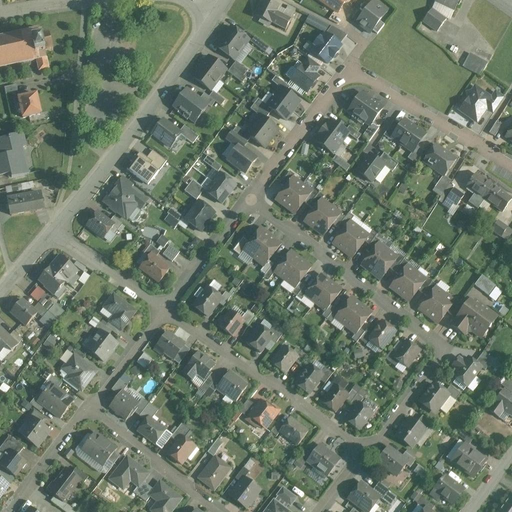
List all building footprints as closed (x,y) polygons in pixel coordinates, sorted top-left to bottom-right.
[(265,0),(262,0),(260,4),(276,13),(279,7),(265,0)] [(346,0),(318,0),(325,5),(325,3),(325,5),(337,14),(346,0)] [(449,21),(450,20),(450,19),(454,11),(455,10),(459,0),(435,0),(435,2),(431,10),(446,20),(447,19),(449,21)] [(386,13),(372,3),(356,24),(370,34),(386,13)] [(291,20),(276,13),(260,4),(255,16),(271,24),(272,24),(285,31),(291,20)] [(286,10),(293,14),(296,10),(288,6),(286,10)] [(291,18),(293,14),(286,10),(283,14),(291,18)] [(437,32),(446,20),(431,10),(423,22),(437,32)] [(331,27),(325,35),(340,46),(347,36),(342,33),(331,27)] [(231,28),(224,38),(241,51),(249,41),(231,28)] [(53,51),(51,42),(49,34),(41,35),(39,29),(0,37),(0,68),(5,68),(5,71),(30,65),(29,62),(36,61),(39,71),(48,69),(49,68),(45,52),(53,51)] [(311,52),(327,65),(331,59),(332,60),(338,53),(337,52),(341,46),(340,46),(325,35),(325,34),(321,40),(320,39),(314,46),(315,47),(311,52)] [(251,43),(258,48),(265,53),(269,48),(255,37),(251,43)] [(224,38),(216,47),(234,61),(241,51),(224,38)] [(462,67),(479,77),(480,77),(487,65),(469,55),(462,67)] [(201,68),(218,81),(226,71),(209,57),(201,68)] [(309,59),(303,66),(314,74),(320,67),(309,59)] [(248,71),(236,62),(232,67),(244,76),(248,71)] [(314,74),(303,66),(291,81),(307,93),(319,78),(314,74)] [(242,84),(246,78),(244,76),(232,67),(228,73),(242,84)] [(201,68),(193,78),(210,91),(218,81),(201,68)] [(289,88),(277,78),(275,77),(272,82),(280,88),(286,93),(289,88)] [(16,85),(9,87),(4,88),(6,95),(17,92),(16,85)] [(299,103),(286,93),(280,88),(273,97),(292,112),(299,103)] [(209,106),(188,90),(187,89),(172,108),(178,113),(179,111),(189,119),(188,120),(189,121),(194,125),(209,106)] [(225,101),(224,101),(213,92),(209,98),(221,107),(225,101)] [(478,93),(478,92),(467,94),(469,100),(466,101),(459,111),(472,120),(473,118),(477,118),(480,120),(487,109),(493,101),(492,100),(482,93),(478,93)] [(349,112),(359,119),(372,101),(361,94),(349,112)] [(492,113),(493,112),(503,99),(496,94),(492,100),(493,101),(487,109),(492,113)] [(41,114),(40,112),(36,95),(18,99),(20,105),(17,106),(19,114),(22,113),(23,118),(41,114)] [(286,121),(292,112),(273,97),(267,106),(272,111),(286,121)] [(267,106),(264,104),(263,104),(258,100),(254,105),(268,116),(272,111),(267,106)] [(382,109),(372,101),(359,119),(370,127),(372,123),(382,109)] [(254,105),(250,109),(259,116),(265,120),(268,116),(254,105)] [(271,140),(278,131),(265,120),(259,116),(252,125),(271,140)] [(402,146),(414,128),(410,126),(411,125),(404,120),(400,126),(391,138),(392,139),(402,146)] [(152,135),(170,148),(180,135),(181,134),(179,133),(163,121),(152,135)] [(340,144),(346,137),(348,134),(331,121),(327,125),(323,131),(340,144)] [(0,155),(0,157),(0,156),(0,176),(11,174),(12,178),(28,174),(22,147),(26,146),(23,134),(8,137),(5,122),(0,123),(0,155)] [(394,122),(383,136),(390,141),(392,139),(391,138),(400,126),(394,122)] [(494,137),(500,128),(501,127),(502,125),(496,122),(489,134),(494,137)] [(369,142),(372,138),(379,129),(372,123),(370,127),(362,137),(369,142)] [(251,138),(264,149),(271,140),(252,125),(245,134),(251,138)] [(193,145),(197,139),(198,138),(198,137),(184,127),(179,133),(181,134),(180,135),(193,145)] [(236,127),(233,132),(247,143),(251,138),(245,134),(236,127)] [(361,136),(359,135),(349,127),(345,132),(348,134),(348,135),(357,141),(361,136)] [(412,153),(418,145),(418,144),(425,135),(419,131),(414,128),(402,146),(412,153)] [(319,137),(318,137),(315,141),(333,155),(340,144),(323,131),(318,136),(319,137)] [(242,149),(247,143),(233,132),(227,140),(237,148),(239,146),(242,149)] [(237,148),(228,160),(245,174),(256,159),(242,149),(239,146),(237,148)] [(436,146),(424,162),(423,163),(433,170),(435,167),(446,174),(456,160),(436,146)] [(415,164),(421,155),(423,152),(417,147),(412,153),(408,159),(415,164)] [(126,168),(145,183),(156,169),(137,154),(126,168)] [(378,161),(378,162),(379,162),(384,166),(384,167),(392,173),(398,164),(384,154),(378,161)] [(370,155),(367,158),(357,172),(371,183),(384,166),(370,155)] [(350,167),(346,164),(336,156),(332,162),(346,172),(350,167)] [(203,162),(204,163),(217,173),(221,168),(207,157),(203,162)] [(289,172),(280,185),(285,189),(292,178),(294,176),(289,172)] [(235,186),(228,180),(227,180),(227,179),(225,177),(224,177),(220,174),(213,183),(229,195),(235,186)] [(468,203),(470,204),(478,210),(494,187),(476,174),(467,187),(475,193),(468,203)] [(119,183),(120,182),(130,190),(133,185),(122,177),(118,182),(119,183)] [(451,181),(450,181),(450,180),(444,177),(443,178),(443,177),(435,188),(443,194),(451,181)] [(302,186),(292,178),(285,189),(276,200),(285,208),(302,186)] [(204,190),(192,181),(188,187),(200,196),(204,190)] [(120,182),(119,183),(104,203),(122,217),(123,217),(127,219),(132,223),(133,223),(132,223),(137,221),(140,217),(140,211),(147,202),(130,190),(120,182)] [(214,198),(219,202),(219,203),(222,204),(229,195),(213,183),(206,192),(210,195),(210,197),(211,198),(212,199),(214,198)] [(449,184),(447,187),(440,199),(440,203),(442,205),(453,190),(449,184)] [(302,186),(285,208),(295,215),(304,203),(312,193),(302,186)] [(184,192),(196,201),(200,196),(188,187),(184,192)] [(485,200),(501,211),(503,213),(503,212),(511,200),(494,187),(485,200)] [(463,197),(462,195),(461,195),(454,189),(447,199),(457,206),(463,197)] [(313,190),(312,193),(304,203),(308,207),(318,194),(313,190)] [(318,194),(308,207),(313,210),(321,200),(324,197),(319,193),(318,194)] [(40,194),(15,198),(8,200),(11,216),(43,210),(40,194)] [(453,204),(448,200),(447,199),(443,205),(449,210),(453,204)] [(321,200),(313,210),(304,222),(314,230),(330,207),(321,200)] [(206,207),(204,205),(202,205),(199,202),(192,211),(207,223),(214,214),(206,208),(206,207)] [(330,207),(314,230),(323,237),(332,225),(340,215),(330,207)] [(167,214),(176,221),(179,223),(183,218),(171,209),(167,214)] [(185,220),(200,232),(207,223),(192,211),(185,220)] [(109,223),(96,213),(86,226),(104,239),(110,232),(114,226),(109,223)] [(346,228),(350,222),(353,217),(348,214),(345,218),(341,224),(346,228)] [(341,224),(345,218),(340,215),(332,225),(337,229),(341,224)] [(114,235),(123,225),(113,217),(109,223),(114,226),(110,232),(114,235)] [(498,221),(492,229),(492,230),(492,231),(501,237),(507,229),(507,228),(498,221)] [(333,244),(342,252),(359,229),(350,222),(346,228),(333,244)] [(511,231),(508,228),(507,229),(501,237),(506,241),(511,233),(511,231)] [(271,237),(261,229),(249,243),(243,251),(253,259),(271,237)] [(369,237),(359,229),(342,252),(352,259),(364,242),(369,237)] [(364,242),(369,246),(374,239),(377,235),(372,232),(369,237),(364,242)] [(162,235),(157,243),(164,248),(169,240),(162,235)] [(253,259),(264,267),(268,261),(281,245),(271,237),(253,259)] [(239,256),(243,251),(249,243),(243,238),(233,251),(239,256)] [(379,242),(374,239),(369,246),(365,250),(370,254),(378,244),(379,242)] [(378,244),(370,254),(361,266),(371,273),(388,251),(378,244)] [(171,245),(163,254),(172,262),(180,252),(171,245)] [(144,254),(149,258),(150,259),(152,256),(155,259),(159,253),(150,246),(144,254)] [(389,269),(397,259),(388,251),(371,273),(380,281),(389,269)] [(274,273),(285,281),(301,260),(291,252),(279,267),(274,273)] [(400,255),(397,259),(389,269),(394,272),(403,261),(404,259),(400,255)] [(159,283),(163,277),(164,277),(169,270),(152,256),(142,269),(159,283)] [(65,282),(67,283),(77,272),(66,263),(64,265),(58,259),(50,269),(65,282)] [(301,260),(285,281),(295,289),(299,283),(311,269),(301,260)] [(260,272),(265,275),(273,265),(268,261),(264,267),(260,272)] [(394,272),(399,276),(407,266),(408,264),(403,261),(394,272)] [(268,281),(274,273),(279,267),(274,264),(273,265),(265,275),(264,277),(268,281)] [(399,276),(390,288),(399,295),(416,273),(407,266),(399,276)] [(53,296),(65,282),(50,269),(39,281),(45,287),(45,288),(53,296)] [(83,272),(79,282),(85,285),(89,275),(83,272)] [(426,280),(416,273),(399,295),(409,303),(418,291),(426,280)] [(305,296),(315,304),(331,283),(321,275),(309,291),(305,296)] [(496,287),(493,285),(481,276),(474,286),(489,297),(496,287)] [(428,278),(426,280),(418,291),(423,294),(432,282),(428,278)] [(423,294),(428,298),(435,288),(437,286),(432,282),(423,294)] [(207,317),(216,306),(221,298),(216,294),(220,289),(220,287),(214,283),(212,283),(193,307),(207,317)] [(304,287),(299,283),(295,289),(291,293),(296,297),(304,287)] [(325,312),(330,306),(341,292),(331,283),(315,304),(325,312)] [(30,295),(38,302),(46,293),(37,286),(30,295)] [(309,291),(304,287),(296,297),(301,301),(305,296),(309,291)] [(419,310),(428,317),(445,295),(435,288),(428,298),(419,310)] [(225,293),(223,296),(222,296),(221,298),(222,298),(218,303),(223,307),(231,297),(225,293)] [(109,322),(121,331),(135,312),(113,295),(103,308),(114,316),(109,322)] [(455,302),(445,295),(428,317),(438,324),(447,312),(455,302)] [(45,297),(39,301),(47,311),(52,307),(45,297)] [(361,306),(351,298),(339,313),(335,318),(345,326),(361,306)] [(37,314),(33,310),(22,300),(10,314),(26,327),(37,314)] [(447,312),(452,316),(461,304),(456,301),(455,302),(447,312)] [(481,338),(486,331),(488,328),(490,328),(491,327),(491,325),(496,317),(475,301),(472,304),(469,302),(468,303),(464,308),(464,310),(452,326),(459,332),(459,334),(460,335),(462,334),(463,335),(466,331),(471,331),(481,338)] [(37,314),(42,318),(48,312),(38,304),(33,310),(37,314)] [(322,316),(326,320),(334,310),(330,306),(325,312),(322,316)] [(360,329),(371,314),(361,306),(345,326),(355,334),(355,335),(360,329)] [(335,318),(339,313),(334,310),(326,320),(331,324),(335,318)] [(53,327),(58,321),(48,312),(42,318),(51,325),(53,327)] [(219,327),(232,337),(243,323),(244,322),(241,320),(230,312),(219,327)] [(244,322),(243,323),(248,327),(255,317),(247,312),(241,320),(244,322)] [(48,330),(51,325),(42,318),(39,322),(48,330)] [(96,327),(99,320),(92,318),(89,325),(96,327)] [(121,331),(109,322),(106,327),(111,332),(117,336),(121,331)] [(366,346),(375,354),(378,351),(379,352),(384,346),(386,348),(389,344),(392,340),(391,340),(396,333),(382,322),(375,331),(368,340),(370,341),(367,346),(366,346)] [(100,332),(101,332),(107,337),(111,332),(106,327),(99,323),(95,328),(100,332)] [(282,335),(285,332),(274,323),(271,327),(282,335)] [(268,332),(260,326),(247,343),(260,353),(270,341),(273,336),(268,332)] [(359,340),(367,346),(370,341),(368,340),(375,331),(370,326),(364,333),(359,340)] [(9,337),(0,327),(0,353),(7,347),(11,351),(10,352),(11,352),(18,345),(9,337)] [(275,345),(282,335),(271,327),(268,332),(273,336),(270,341),(275,345)] [(355,335),(355,334),(351,339),(356,343),(359,340),(364,333),(360,329),(355,335)] [(22,340),(13,332),(9,337),(18,345),(22,340)] [(112,350),(117,344),(107,337),(101,332),(100,332),(87,350),(103,363),(112,351),(112,350)] [(175,341),(173,339),(167,334),(155,349),(162,355),(165,351),(174,358),(183,346),(176,340),(175,341)] [(51,351),(58,340),(51,335),(43,346),(51,351)] [(393,359),(399,363),(406,368),(420,351),(407,341),(397,354),(393,359)] [(182,360),(188,353),(188,352),(190,350),(183,346),(176,355),(182,360)] [(285,347),(271,364),(284,374),(294,362),(298,357),(292,353),(285,347)] [(82,362),(85,357),(74,348),(70,353),(73,356),(82,362)] [(306,356),(296,348),(292,353),(298,357),(294,362),(299,365),(306,356)] [(397,354),(392,350),(385,359),(395,367),(399,363),(393,359),(397,354)] [(144,353),(137,363),(145,369),(152,359),(144,353)] [(199,353),(184,373),(183,373),(192,380),(196,374),(203,380),(214,365),(199,353)] [(475,363),(481,368),(485,371),(493,360),(483,353),(475,363)] [(62,370),(70,376),(67,381),(81,391),(96,373),(82,362),(73,356),(62,370)] [(453,366),(459,371),(455,376),(457,378),(467,386),(481,368),(475,363),(468,359),(465,363),(458,358),(453,366)] [(321,374),(325,368),(315,361),(311,366),(321,374)] [(319,381),(323,375),(321,374),(311,366),(310,365),(295,385),(308,395),(319,381)] [(324,384),(332,374),(325,368),(321,374),(323,375),(319,381),(324,384)] [(4,370),(2,372),(1,374),(9,381),(12,377),(4,370)] [(511,392),(511,372),(509,370),(503,379),(505,381),(502,386),(511,393),(511,392)] [(217,388),(222,392),(235,402),(247,387),(229,373),(217,388)] [(211,374),(210,376),(200,389),(205,393),(216,378),(211,374)] [(62,384),(51,376),(47,382),(51,385),(57,390),(62,384)] [(222,382),(219,380),(217,378),(209,388),(214,392),(217,389),(217,388),(222,382)] [(467,386),(457,378),(453,383),(463,391),(467,386)] [(120,380),(117,383),(111,391),(119,396),(122,392),(123,392),(127,386),(120,380)] [(51,385),(44,394),(66,411),(73,402),(57,390),(51,385)] [(420,403),(435,414),(449,396),(445,393),(434,385),(420,403)] [(348,396),(335,386),(322,403),(335,413),(345,400),(348,396)] [(460,395),(450,387),(445,393),(449,396),(455,401),(460,395)] [(511,396),(504,390),(489,411),(499,418),(503,412),(509,416),(509,415),(511,417),(511,396)] [(350,404),(357,395),(352,391),(348,396),(345,400),(350,404)] [(126,421),(128,418),(138,404),(122,392),(109,409),(126,421)] [(44,394),(38,402),(44,407),(60,419),(66,411),(44,394)] [(357,395),(350,404),(355,408),(359,403),(360,403),(363,399),(357,395)] [(40,413),(44,407),(38,402),(34,399),(29,405),(40,413)] [(248,400),(244,405),(239,412),(248,419),(256,407),(248,400)] [(248,419),(248,422),(254,427),(258,426),(259,425),(265,430),(278,413),(278,410),(272,406),(270,409),(261,401),(248,419)] [(139,417),(147,407),(147,406),(149,404),(146,403),(146,402),(144,404),(141,402),(132,413),(134,414),(135,414),(139,417)] [(360,403),(359,403),(355,408),(345,421),(358,431),(372,413),(360,403)] [(145,422),(147,419),(148,418),(151,420),(158,411),(149,405),(139,417),(145,422)] [(38,447),(39,446),(39,445),(42,441),(44,441),(46,438),(46,437),(48,434),(42,429),(41,425),(45,420),(33,411),(24,423),(30,427),(23,437),(31,444),(34,443),(38,447)] [(509,416),(503,412),(499,418),(504,422),(509,416)] [(416,424),(427,432),(433,424),(422,416),(416,424)] [(137,432),(154,445),(155,446),(155,445),(166,431),(149,418),(148,418),(137,432)] [(280,432),(286,437),(287,437),(298,446),(308,433),(289,419),(280,432)] [(410,419),(396,437),(413,450),(427,432),(416,424),(410,419)] [(276,437),(279,434),(280,432),(279,432),(283,427),(278,423),(271,433),(276,437)] [(177,443),(179,440),(181,437),(184,439),(190,431),(182,424),(171,438),(177,443)] [(462,431),(459,434),(459,435),(458,437),(469,445),(473,440),(462,431)] [(82,451),(83,451),(83,452),(103,467),(116,450),(95,434),(82,451)] [(3,445),(10,450),(17,456),(23,448),(9,437),(3,445)] [(181,466),(185,460),(187,458),(186,455),(193,446),(181,437),(168,455),(181,466)] [(208,453),(211,456),(212,457),(223,444),(218,440),(208,453)] [(451,462),(459,453),(459,452),(464,445),(459,441),(446,458),(451,462)] [(0,448),(0,452),(5,456),(10,450),(3,445),(0,448)] [(464,445),(459,452),(451,462),(473,479),(486,461),(464,445)] [(327,478),(330,474),(330,473),(339,461),(320,446),(307,463),(315,468),(317,466),(328,474),(326,477),(327,478)] [(401,458),(388,448),(377,462),(397,477),(406,465),(408,463),(401,458)] [(5,456),(0,462),(0,465),(15,477),(26,463),(17,456),(10,450),(5,456)] [(301,466),(308,458),(310,455),(305,450),(296,462),(301,466)] [(120,456),(116,454),(114,452),(107,461),(113,465),(120,456)] [(410,468),(415,461),(405,453),(401,458),(408,463),(406,465),(410,468)] [(138,488),(146,478),(148,475),(127,458),(110,480),(121,489),(128,480),(138,488)] [(199,479),(209,487),(214,491),(230,470),(215,458),(199,479)] [(414,471),(422,477),(426,470),(419,465),(414,471)] [(243,468),(242,470),(235,479),(240,483),(243,479),(244,478),(244,479),(249,473),(243,468)] [(84,483),(88,478),(76,469),(72,474),(80,481),(84,483)] [(52,484),(47,490),(55,496),(63,503),(80,481),(72,474),(66,470),(54,485),(52,484)] [(464,491),(447,478),(444,476),(434,490),(434,491),(430,495),(437,500),(440,496),(453,505),(464,491)] [(244,479),(234,491),(230,497),(246,509),(260,491),(244,479)] [(0,480),(0,497),(8,487),(0,480)] [(143,483),(139,487),(138,488),(137,487),(133,493),(140,498),(148,487),(143,483)] [(171,511),(181,500),(166,488),(160,483),(150,496),(160,504),(154,511),(171,511)] [(373,511),(377,507),(375,505),(380,498),(360,483),(348,499),(364,511),(373,511)] [(389,491),(381,485),(378,483),(372,492),(380,498),(380,499),(382,500),(389,491)] [(154,491),(152,490),(148,487),(140,498),(146,503),(150,497),(149,496),(154,491)] [(277,496),(282,500),(290,506),(296,499),(283,489),(277,496)] [(51,502),(62,511),(67,505),(63,503),(55,496),(51,502)] [(511,511),(511,496),(500,511),(511,511)] [(430,511),(434,507),(422,498),(416,505),(424,511),(426,508),(430,511)] [(390,509),(392,511),(397,511),(405,504),(399,499),(390,509)] [(287,511),(273,501),(265,511),(287,511)]
